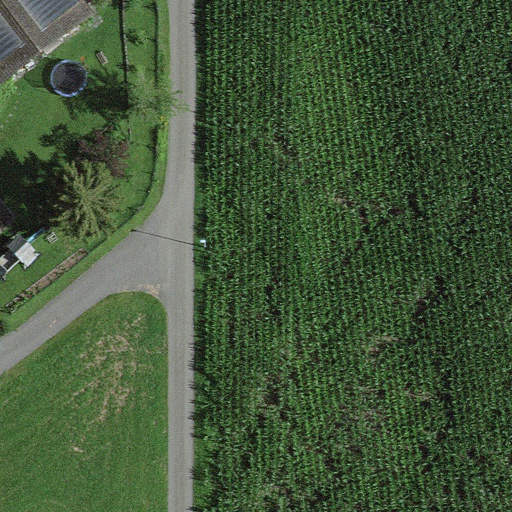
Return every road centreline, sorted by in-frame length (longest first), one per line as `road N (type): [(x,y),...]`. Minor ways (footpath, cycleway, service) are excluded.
road 1 (track): [(184,246),(182,511)]
road 2 (residential): [(186,0),(184,246)]
